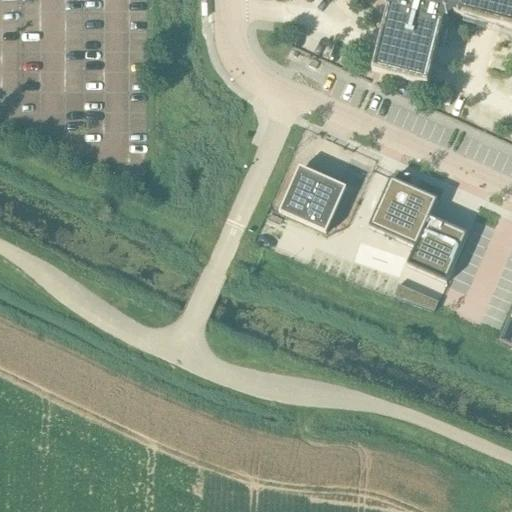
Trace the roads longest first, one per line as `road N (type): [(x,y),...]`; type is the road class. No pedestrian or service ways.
road 1 (unclassified): [(177,356),(257,384),(362,399),(511,458)]
road 2 (unclassified): [(294,92),(190,325)]
road 3 (unclassified): [(294,92),(511,187)]
road 4 (unclassified): [(0,246),(177,356)]
road 5 (unclassified): [(227,0),(228,47),(247,68),(294,92)]
